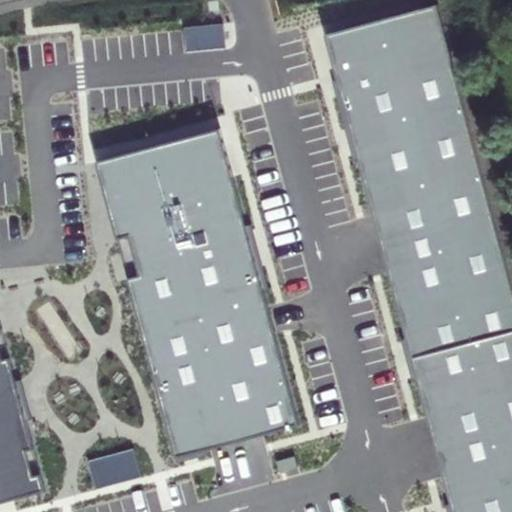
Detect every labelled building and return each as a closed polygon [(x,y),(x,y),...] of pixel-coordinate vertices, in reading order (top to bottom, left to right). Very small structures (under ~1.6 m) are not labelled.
[(511,511),(511,278),(438,5),(327,35),(454,511),(511,511)] [(225,24),(180,28),(183,57),(216,54),(228,52),(225,24)] [(220,130),(98,163),(177,458),(301,425),(220,130)] [(0,504),(1,504),(47,492),(0,317),(0,504)] [(134,450),(91,461),(98,490),(142,477),(134,450)] [(295,457),(277,461),(280,472),(298,467),(295,457)]
